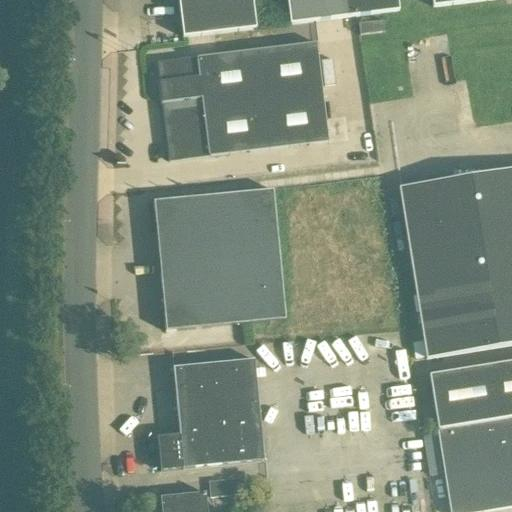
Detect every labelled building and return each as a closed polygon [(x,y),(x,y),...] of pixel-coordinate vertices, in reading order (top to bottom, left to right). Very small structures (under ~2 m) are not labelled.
[(177,0),(182,39),(256,30),(251,0),(286,0),(289,26),(343,20),(340,0),(177,0)] [(340,0),(343,20),(398,13),(396,0),(340,0)] [(430,0),(432,9),(502,0),(430,0)] [(383,22),(359,25),(360,36),(385,33),(383,22)] [(197,60),(158,65),(170,163),(209,158),(209,159),(329,144),(317,45),(197,59),(197,60)] [(511,171),(399,189),(426,361),(511,347),(511,171)] [(273,192),(153,204),(165,333),(286,322),(273,192)] [(254,362),(173,370),(172,370),(179,438),(158,440),(162,474),(265,464),(254,362)] [(511,363),(429,377),(437,432),(438,435),(444,474),(450,511),(494,511),(511,509),(511,363)] [(438,435),(423,437),(429,477),(444,474),(438,435)] [(238,481),(208,484),(210,500),(240,497),(238,481)] [(206,511),(205,495),(160,499),(161,511),(206,511)]
